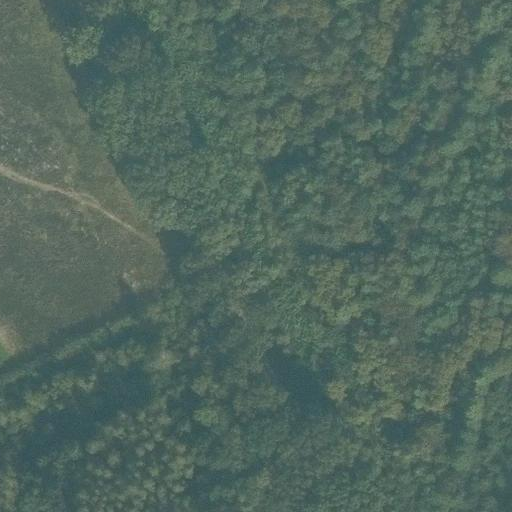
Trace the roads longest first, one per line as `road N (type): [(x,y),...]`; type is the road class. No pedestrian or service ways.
road 1 (unclassified): [(339,511),(81,0)]
road 2 (track): [(0,392),(220,280)]
